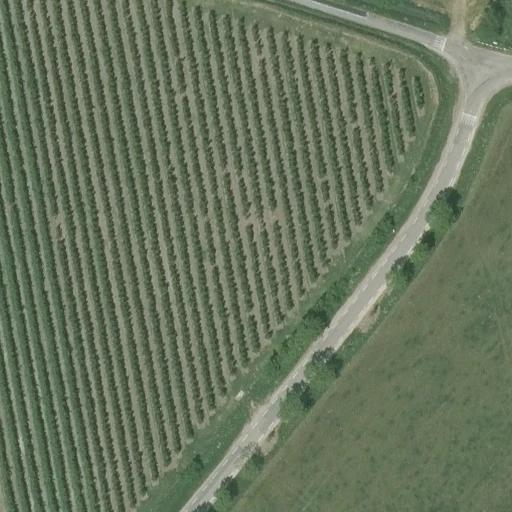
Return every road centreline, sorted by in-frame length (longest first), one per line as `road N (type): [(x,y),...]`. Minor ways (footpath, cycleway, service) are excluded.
road 1 (unclassified): [(192,511),(409,241),(442,184),(486,60)]
road 2 (unclassified): [(486,60),(303,0)]
